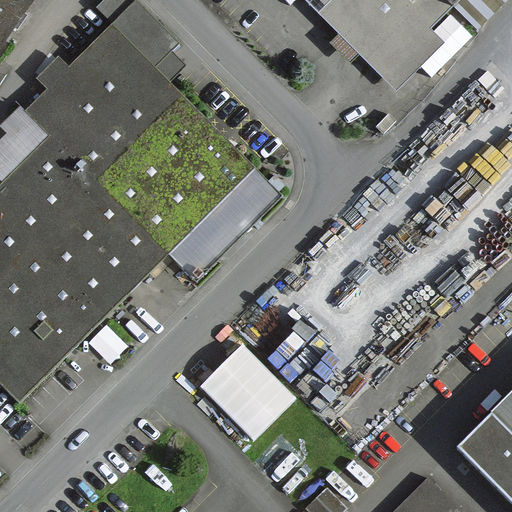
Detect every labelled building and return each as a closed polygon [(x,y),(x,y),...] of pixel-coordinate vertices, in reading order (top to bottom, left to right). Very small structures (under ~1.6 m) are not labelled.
[(0,0),(0,49),(36,0),(0,0)] [(96,191),(187,103),(170,86),(185,72),(170,57),(180,47),(137,3),(134,6),(127,0),(109,0),(98,11),(113,27),(66,72),(60,66),(39,86),(46,93),(23,116),(48,141),(96,191)] [(300,0),(318,16),(333,0),(300,0)] [(446,0),(333,0),(318,16),(392,91),(438,45),(425,33),(453,6),(446,0)] [(187,103),(96,191),(0,284),(0,384),(18,403),(172,253),(195,277),(276,199),(187,103)] [(0,188),(0,284),(96,191),(48,141),(0,188)] [(292,401),(242,346),(197,387),(247,442),(292,401)] [(511,511),(511,397),(453,457),(508,511),(511,511)] [(461,511),(428,479),(394,511),(461,511)] [(308,507),(313,511),(342,511),(347,507),(326,488),(308,507)]
